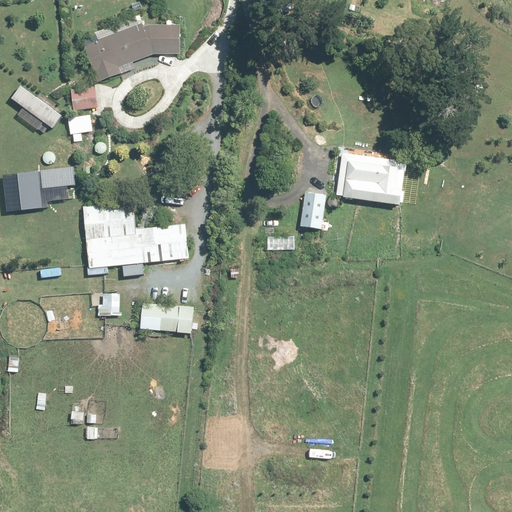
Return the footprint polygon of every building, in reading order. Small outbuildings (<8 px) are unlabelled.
[(96,36),(83,41),(99,84),(122,75),(120,69),(154,55),(181,55),(181,26),(145,26),(141,17),(96,34),(96,36)] [(22,87),(12,100),(53,130),(63,117),(22,87)] [(96,89),(72,90),(74,110),(97,109),(96,89)] [(97,154),(98,154),(103,154),(104,154),(105,153),(106,152),(107,151),(108,150),(108,149),(108,148),(108,147),(108,145),(108,144),(107,143),(106,142),(105,141),(104,141),(103,140),(102,140),(101,140),(100,140),(99,140),(97,140),(96,141),(95,142),(95,143),(94,144),(93,145),(93,146),(93,147),(93,148),(93,149),(94,151),(94,152),(95,153),(96,153),(97,154)] [(345,200),(402,206),(407,162),(342,155),(338,196),(346,197),(345,200)] [(329,222),(324,221),(325,207),(337,208),(338,199),(326,198),(327,196),(307,194),(303,229),(328,231),(329,222)] [(135,204),(92,207),(97,269),(190,261),(187,227),(138,231),(135,204)] [(122,294),(104,294),(104,305),(99,305),(99,316),(122,316),(122,294)] [(195,308),(143,303),(141,330),(193,334),(195,308)] [(23,353),(8,352),(7,374),(22,375),(23,353)] [(63,386),(63,394),(76,395),(76,386),(63,386)]
